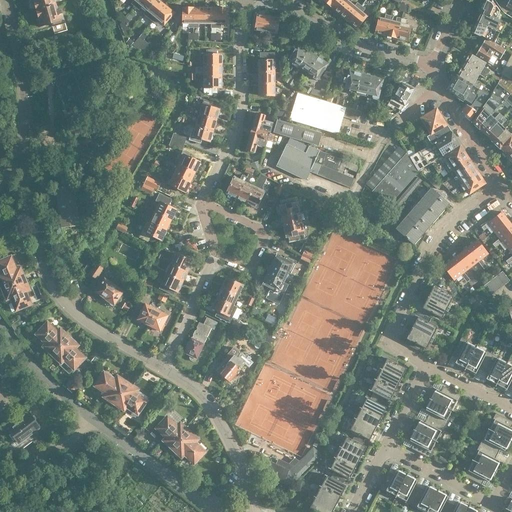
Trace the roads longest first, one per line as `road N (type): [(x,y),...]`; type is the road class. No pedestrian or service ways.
road 1 (residential): [(161,368),(74,315),(47,284),(26,146)]
road 2 (residential): [(423,360),(387,343),(415,277),(445,231),(506,185)]
road 3 (residential): [(243,2),(243,107),(198,201)]
road 4 (residential): [(430,68),(336,42),(282,0)]
road 5 (residential): [(335,218),(398,124),(436,90)]
road 6 (residential): [(384,448),(490,501),(511,469)]
road 7 (residential): [(216,511),(91,417)]
road 8 (residential): [(26,146),(17,37),(3,0)]
road 9 (residential): [(213,265),(252,264),(266,234),(198,201)]
road 10 (residential): [(246,478),(207,402),(161,368)]
road 11 (residential): [(91,417),(35,369),(0,324)]
